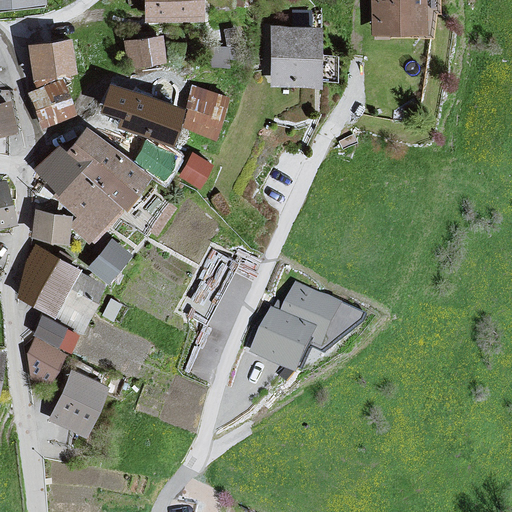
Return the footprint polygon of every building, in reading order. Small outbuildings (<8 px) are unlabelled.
[(51,0),(0,0),(0,10),(52,6),(51,0)] [(215,0),(154,0),(154,22),(215,21),(215,0)] [(437,0),(376,0),(378,33),(439,31),(437,0)] [(332,27),(276,27),(276,85),(332,84),(332,27)] [(173,34),(132,45),(139,72),(180,61),(173,34)] [(80,38),(31,42),(39,80),(83,77),(80,38)] [(71,83),(38,96),(50,126),(83,112),(71,83)] [(193,106),(123,87),(114,121),(183,140),(193,106)] [(237,96),(202,88),(192,129),(227,137),(237,96)] [(15,101),(0,103),(0,135),(22,132),(15,101)] [(153,177),(87,127),(66,152),(123,208),(127,212),(153,177)] [(183,154),(157,138),(146,156),(172,172),(183,154)] [(59,146),(34,169),(56,193),(53,196),(77,217),(72,221),(71,228),(90,244),(123,208),(66,152),(59,146)] [(226,156),(199,150),(195,169),(222,174),(226,156)] [(6,182),(0,183),(0,225),(15,223),(6,182)] [(73,216),(35,209),(32,238),(69,244),(71,228),(72,221),(73,216)] [(113,237),(94,263),(117,280),(136,254),(113,237)] [(38,247),(17,297),(56,319),(82,270),(38,247)] [(0,290),(11,276),(0,270),(0,290)] [(292,312),(278,306),(257,353),(306,375),(320,345),(332,350),(351,308),(303,287),(292,312)] [(9,349),(0,347),(0,401),(4,402),(9,349)] [(117,391),(75,370),(51,418),(91,440),(117,391)]
